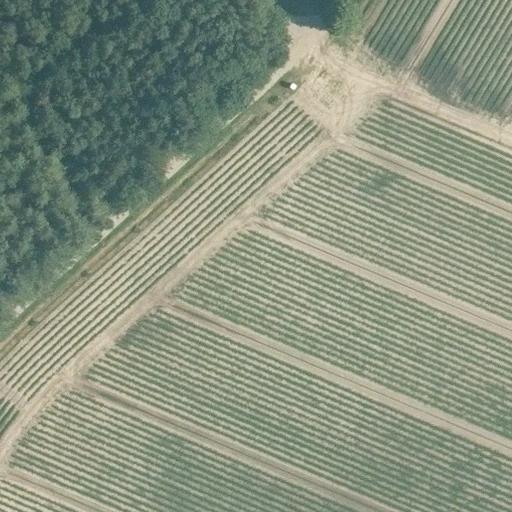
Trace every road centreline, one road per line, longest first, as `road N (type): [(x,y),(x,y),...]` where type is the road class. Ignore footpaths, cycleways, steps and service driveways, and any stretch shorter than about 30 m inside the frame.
road 1 (unclassified): [(0,331),(308,42)]
road 2 (track): [(308,42),(329,65),(511,145)]
